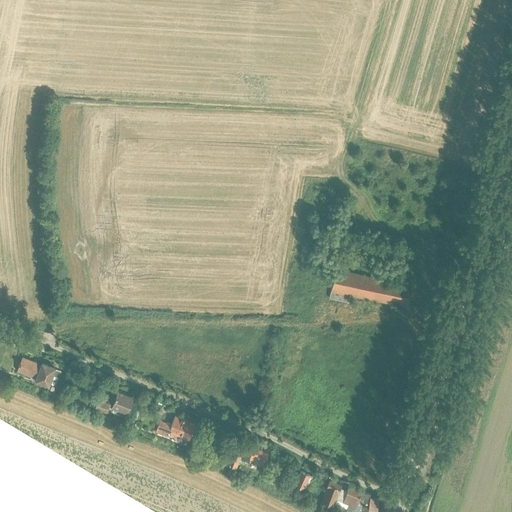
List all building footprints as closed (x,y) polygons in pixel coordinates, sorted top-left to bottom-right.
[(382,255),(386,247),(360,239),(358,248),(382,255)] [(386,247),(382,255),(403,261),(407,248),(387,242),(386,247)] [(331,290),(351,294),(407,305),(412,285),(336,268),(331,290)] [(351,294),(331,290),(329,298),(350,302),(351,294)] [(50,382),(55,369),(56,367),(43,362),(42,364),(23,357),(17,370),(36,378),(35,380),(48,385),(50,382)] [(55,369),(50,382),(56,385),(61,371),(55,369)] [(118,392),(112,407),(128,414),(134,398),(118,392)] [(98,399),(95,407),(107,411),(110,403),(98,399)] [(135,409),(130,419),(136,422),(140,411),(135,409)] [(161,420),(156,432),(164,434),(165,430),(169,432),(189,440),(196,424),(175,415),(172,424),(161,420)] [(228,447),(225,454),(230,457),(227,463),(236,468),(243,452),(240,451),(233,448),(233,449),(228,447)] [(244,454),(242,459),(248,462),(250,459),(263,464),(268,452),(257,447),(254,454),(252,453),(250,457),(244,454)] [(293,478),(290,484),(296,486),(297,488),(300,490),(302,489),(303,490),(304,488),(307,489),(313,476),(310,475),(310,474),(301,470),(299,474),(294,471),(291,477),(293,478)] [(267,472),(264,478),(277,485),(280,478),(267,472)] [(342,485),(330,480),(321,502),(333,506),(334,504),(347,509),(346,511),(347,511),(390,511),(392,500),(371,497),(371,494),(363,492),(363,493),(349,488),(348,491),(343,502),(336,499),(341,488),(342,485)] [(341,488),(336,499),(343,502),(348,491),(345,489),(341,488)]
